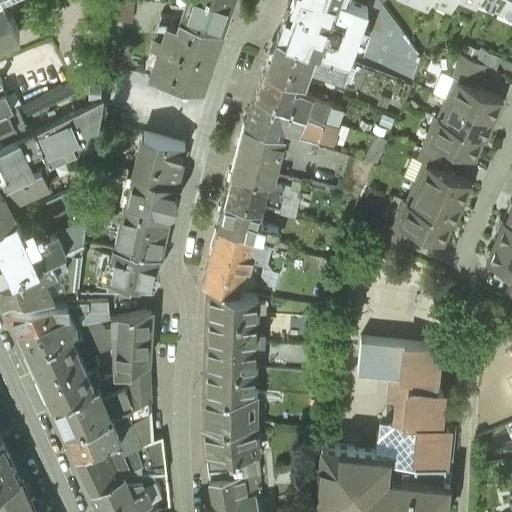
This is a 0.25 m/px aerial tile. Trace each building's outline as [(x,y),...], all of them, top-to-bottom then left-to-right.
[(0,0),(0,35),(20,26),(7,0),(0,0)] [(229,0),(185,0),(184,3),(181,13),(220,27),(229,0)] [(330,0),(287,0),(286,6),(286,7),(357,33),(360,23),(355,22),(357,18),(335,10),(327,11),(330,0)] [(511,0),(498,0),(498,3),(511,9),(511,0)] [(357,33),(286,7),(283,15),(283,14),(279,25),(277,32),(314,45),(320,30),(326,36),(347,44),(349,40),(353,42),(357,33)] [(220,27),(181,13),(180,14),(160,13),(152,38),(160,41),(149,74),(199,85),(210,54),(211,54),(220,27)] [(382,27),(368,21),(360,21),(360,23),(357,33),(377,40),(382,27)] [(392,31),(382,27),(377,40),(387,44),(392,31)] [(314,45),(277,32),(274,40),(273,40),(268,55),(268,56),(266,63),(295,74),(302,77),(309,60),(326,66),(332,52),(314,45)] [(500,53),(480,45),(475,56),(483,59),(495,64),(500,53)] [(475,56),(461,50),(456,61),(478,70),(483,59),(475,56)] [(348,58),(332,52),(326,66),(342,72),(348,58)] [(355,61),(348,58),(342,72),(350,75),(355,61)] [(478,70),(456,61),(452,72),(453,73),(474,81),(478,70)] [(295,74),(266,63),(255,91),(324,114),(330,100),(330,99),(311,93),(312,91),(292,83),(295,74)] [(474,81),(453,73),(445,93),(467,102),(470,101),(474,102),(476,108),(479,109),(482,108),(490,112),(494,104),(496,105),(500,103),(503,97),(501,93),(474,81)] [(0,107),(6,105),(12,102),(5,89),(0,91),(0,107)] [(324,114),(255,91),(243,119),(280,129),(282,125),(276,124),(277,120),(298,126),(299,124),(318,130),(324,114)] [(474,102),(470,101),(467,102),(445,93),(437,112),(436,112),(456,121),(457,124),(460,126),(466,123),(470,124),(471,127),(479,131),(482,132),(481,133),(484,134),(488,132),(490,126),(489,122),(486,121),(490,112),(482,108),(479,109),(476,108),(474,102)] [(19,134),(18,135),(33,167),(41,163),(94,138),(99,97),(29,129),(19,134)] [(341,104),(330,100),(324,114),(336,118),(341,104)] [(6,105),(0,107),(0,127),(14,121),(6,105)] [(470,124),(466,123),(460,126),(457,124),(456,121),(436,112),(437,112),(434,111),(425,131),(426,132),(448,141),(473,152),(477,150),(480,144),(478,140),(476,139),(479,131),(471,127),(470,124)] [(336,118),(324,114),(318,130),(329,135),(334,137),(335,132),(331,131),(334,123),(339,124),(341,120),(336,118)] [(280,129),(243,119),(232,162),(267,171),(272,172),(283,130),(280,129)] [(26,121),(15,126),(19,134),(29,129),(26,121)] [(185,142),(141,130),(132,169),(150,174),(175,181),(185,142)] [(386,135),(374,131),(363,155),(375,159),(386,135)] [(448,141),(426,132),(421,143),(444,152),(448,141)] [(18,135),(0,143),(0,181),(33,167),(18,135)] [(444,152),(421,143),(417,154),(422,156),(439,163),(444,152)] [(363,155),(349,150),(337,188),(359,193),(375,159),(363,155)] [(439,163),(422,156),(414,176),(436,185),(439,184),(442,185),(445,191),(448,193),(450,192),(459,195),(463,187),(465,188),(469,186),(471,180),(470,177),(439,163)] [(267,171),(232,162),(224,195),(259,203),(263,188),(283,193),(286,194),(289,185),(290,181),(266,176),(267,171)] [(33,167),(0,181),(0,216),(14,211),(12,206),(5,192),(9,190),(16,194),(49,180),(47,176),(53,174),(48,164),(43,167),(41,163),(33,167)] [(132,169),(128,168),(124,182),(129,183),(124,203),(166,216),(172,193),(147,186),(150,174),(132,169)] [(442,185),(439,184),(436,185),(414,176),(406,195),(405,196),(425,204),(426,207),(429,209),(435,206),(438,208),(439,210),(448,214),(450,215),(450,216),(453,217),(456,215),(459,209),(458,205),(455,204),(459,195),(450,192),(448,193),(445,191),(442,185)] [(289,185),(286,194),(283,193),(279,209),(294,212),(300,188),(289,185)] [(429,209),(426,207),(425,204),(405,196),(406,195),(403,194),(394,214),(395,215),(417,224),(442,235),(446,233),(448,227),(447,224),(444,222),(448,214),(439,210),(438,208),(435,206),(429,209)] [(259,203),(224,195),(216,226),(252,234),(252,231),(274,236),(277,224),(266,221),(255,219),(259,203)] [(124,203),(123,203),(115,242),(159,250),(166,216),(124,203)] [(14,211),(0,216),(0,276),(59,249),(65,247),(57,230),(47,234),(44,226),(33,223),(23,227),(14,211)] [(280,214),(269,211),(266,221),(277,224),(280,214)] [(511,217),(507,216),(504,215),(505,214),(502,213),(499,214),(496,221),(497,224),(500,225),(496,234),(504,238),(507,237),(510,239),(511,242),(511,217)] [(417,224),(395,215),(390,226),(412,235),(417,224)] [(330,236),(324,235),(320,250),(332,253),(345,225),(333,222),(330,236)] [(252,234),(216,226),(212,244),(250,253),(250,255),(265,259),(264,263),(278,266),(282,243),(270,240),(270,239),(252,234)] [(412,235),(390,226),(385,237),(408,246),(412,235)] [(511,242),(510,239),(507,237),(504,238),(496,234),(492,243),(490,242),(486,243),(483,250),(485,253),(511,264),(511,242)] [(159,250),(115,242),(113,242),(110,253),(107,253),(105,264),(107,265),(105,274),(107,275),(129,280),(130,278),(138,280),(139,278),(152,281),(153,278),(154,278),(159,270),(155,268),(160,250),(159,250)] [(250,253),(212,244),(203,281),(206,282),(238,289),(241,276),(245,276),(246,270),(243,269),(244,264),(248,264),(250,255),(250,253)] [(59,249),(0,276),(0,289),(3,296),(10,293),(53,292),(42,269),(47,270),(64,262),(59,249)] [(325,253),(308,250),(304,269),(320,273),(325,253)] [(278,266),(264,263),(259,282),(273,285),(279,266),(278,266)] [(299,271),(288,269),(286,277),(297,279),(299,271)] [(138,280),(130,278),(129,280),(107,275),(106,291),(152,292),(152,281),(139,278),(138,280)] [(511,277),(508,276),(503,287),(511,290),(511,277)] [(238,289),(206,282),(206,309),(256,313),(257,292),(238,289)] [(107,298),(67,299),(68,309),(108,307),(107,298)] [(67,299),(6,301),(6,302),(9,310),(10,310),(16,323),(68,309),(67,299)] [(68,309),(16,323),(27,348),(77,325),(85,321),(101,317),(108,316),(108,308),(108,307),(68,309)] [(151,307),(110,316),(111,327),(112,346),(114,374),(148,360),(151,307)] [(256,313),(206,309),(205,336),(255,339),(256,313)] [(101,317),(85,321),(77,325),(82,335),(81,335),(90,354),(112,346),(111,327),(102,328),(101,317)] [(77,325),(27,348),(51,400),(81,388),(95,382),(99,380),(96,368),(88,372),(73,339),(81,335),(82,335),(77,325)] [(374,447),(320,442),(317,474),(319,474),(316,505),(385,511),(444,511),(449,475),(450,475),(455,422),(439,421),(442,387),(434,386),(439,341),(360,333),(358,365),(389,369),(391,394),(396,395),(393,418),(376,431),(374,447)] [(255,339),(205,336),(204,361),(255,365),(255,339)] [(255,365),(204,361),(203,388),(254,385),(255,365)] [(149,379),(126,388),(133,406),(150,399),(149,379)] [(95,382),(81,388),(85,395),(98,389),(95,382)] [(254,385),(203,388),(203,420),(255,415),(255,385),(254,385)] [(81,388),(51,400),(52,401),(51,401),(55,410),(56,410),(66,432),(96,419),(92,410),(85,395),(81,388)] [(126,388),(101,397),(106,410),(102,412),(100,407),(92,410),(96,419),(110,414),(111,416),(125,409),(133,406),(126,388)] [(133,406),(125,409),(130,421),(151,412),(150,399),(133,406)] [(130,421),(125,409),(111,416),(120,437),(116,438),(122,451),(123,451),(135,447),(140,445),(130,421)] [(110,414),(96,419),(66,432),(76,455),(116,438),(120,437),(111,416),(110,414)] [(255,415),(203,420),(205,449),(225,447),(256,444),(255,415)] [(0,481),(19,472),(15,464),(16,463),(7,445),(3,437),(0,438),(0,481)] [(140,445),(135,447),(142,463),(140,464),(141,469),(165,466),(162,437),(140,445)] [(116,438),(76,455),(91,486),(123,471),(130,468),(123,451),(122,451),(116,438)] [(256,444),(225,447),(228,467),(251,463),(252,469),(257,468),(256,458),(257,458),(256,452),(257,452),(256,444)] [(135,447),(123,451),(130,468),(140,464),(142,463),(135,447)] [(225,447),(205,449),(208,471),(228,467),(225,447)] [(252,469),(209,477),(215,511),(248,511),(260,510),(255,491),(260,490),(257,468),(252,469)] [(142,478),(126,478),(123,471),(91,486),(90,486),(101,511),(120,511),(126,509),(150,498),(145,484),(143,485),(142,478)] [(19,472),(0,481),(0,511),(29,511),(36,509),(19,472)] [(155,480),(145,484),(150,498),(155,496),(153,491),(158,489),(155,480)]
